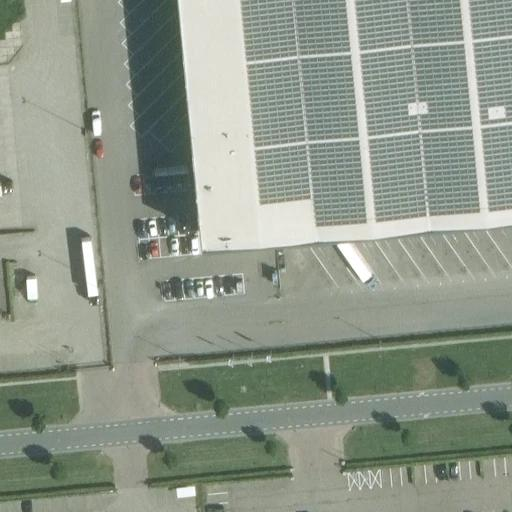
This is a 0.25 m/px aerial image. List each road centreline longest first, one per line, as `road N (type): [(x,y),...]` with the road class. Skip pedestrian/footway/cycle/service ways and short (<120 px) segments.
road 1 (unclassified): [(0,446),(511,397)]
road 2 (unknown): [(74,216),(56,43)]
